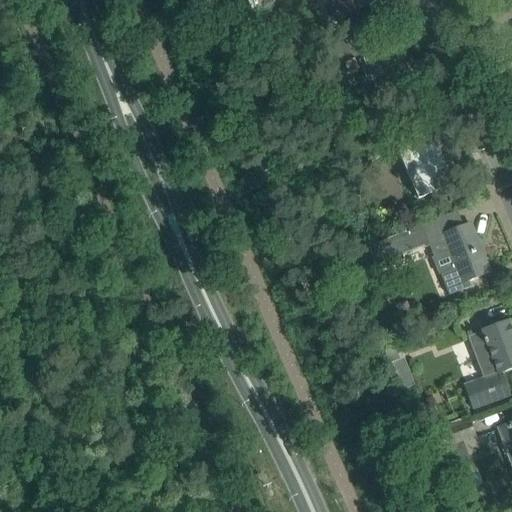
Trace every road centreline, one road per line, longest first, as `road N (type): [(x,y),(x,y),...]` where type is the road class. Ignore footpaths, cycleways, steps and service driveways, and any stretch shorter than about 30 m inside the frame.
road 1 (secondary): [(319,511),(217,306),(137,116),(115,90)]
road 2 (secondary): [(115,90),(117,121),(156,215),(303,511)]
road 3 (residential): [(511,195),(433,0)]
